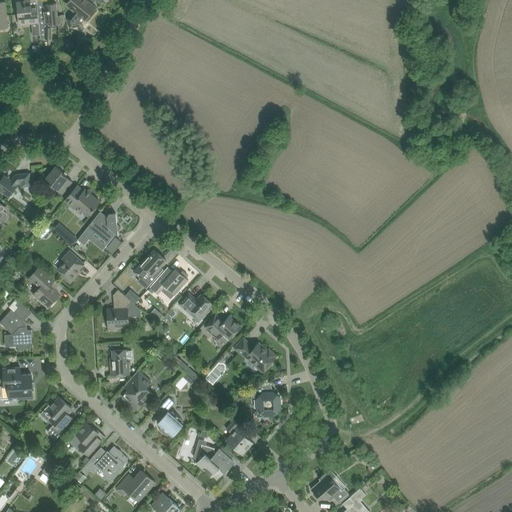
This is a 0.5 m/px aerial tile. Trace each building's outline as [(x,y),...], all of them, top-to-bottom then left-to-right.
[(32,23),(39,22),(37,5),(32,5),(31,0),(21,0),(17,0),(17,2),(19,18),(19,24),(26,24),(32,23)] [(37,0),(38,5),(37,5),(39,22),(40,34),(41,38),(45,39),(53,39),(53,27),(52,27),(52,24),(62,23),(61,15),(58,15),(56,3),(47,4),(46,0),(37,0)] [(70,0),(70,1),(67,5),(74,11),(68,19),(70,27),(79,25),(78,21),(82,16),(85,19),(95,7),(86,0),(70,0)] [(0,25),(8,25),(6,1),(0,2),(0,25)] [(62,194),(72,182),(61,173),(63,171),(56,165),(46,178),(53,183),(51,185),(62,194)] [(20,182),(21,182),(21,187),(24,186),(24,187),(31,186),(30,173),(15,175),(11,181),(4,176),(0,181),(0,189),(9,197),(18,186),(17,185),(20,182)] [(88,215),(100,202),(85,189),(83,192),(76,187),(65,201),(71,206),(74,203),(88,215)] [(88,227),(78,240),(84,245),(90,238),(95,232),(109,243),(116,234),(119,235),(118,231),(121,227),(117,224),(116,213),(109,214),(105,215),(101,211),(88,227)] [(60,222),(54,229),(72,245),(78,238),(60,222)] [(37,234),(42,239),(51,229),(46,224),(37,234)] [(122,241),(116,237),(107,248),(113,253),(122,241)] [(164,258),(154,249),(146,259),(146,258),(133,272),(149,286),(162,271),(159,269),(165,262),(162,259),(164,258)] [(85,264),(70,250),(62,259),(65,262),(58,269),(63,273),(61,275),(70,283),(81,271),(80,269),(85,264)] [(56,302),(55,301),(61,294),(50,285),(55,279),(40,266),(29,278),(39,287),(34,294),(39,298),(38,299),(48,308),(51,305),(52,306),(56,302)] [(188,276),(183,271),(181,273),(178,271),(176,269),(173,272),(168,267),(150,287),(158,294),(161,290),(170,298),(174,294),(175,295),(189,280),(186,278),(188,276)] [(125,295),(135,304),(140,298),(131,289),(125,295)] [(141,309),(135,304),(125,295),(119,290),(113,296),(117,299),(114,303),(114,309),(108,309),(109,329),(129,328),(128,316),(141,315),(141,309)] [(179,304),(199,321),(208,311),(207,310),(212,304),(202,294),(196,300),(189,293),(179,304)] [(18,345),(18,348),(33,347),(32,330),(27,330),(26,322),(24,321),(29,316),(21,309),(24,305),(19,300),(16,304),(18,307),(14,311),(12,309),(0,322),(13,334),(14,343),(15,345),(18,345)] [(219,338),(225,344),(241,327),(229,316),(224,322),(215,315),(205,326),(219,338)] [(263,372),(266,369),(267,370),(271,365),(270,364),(276,358),(275,357),(276,355),(269,349),(268,350),(259,342),(254,348),(244,338),(235,348),(246,358),(246,357),(263,372)] [(113,368),(111,368),(111,375),(130,374),(129,361),(126,362),(126,359),(132,358),(132,350),(126,351),(126,350),(112,350),(113,368)] [(181,360),(176,356),(172,359),(178,364),(181,360)] [(195,379),(199,383),(203,379),(181,360),(178,364),(186,372),(195,379)] [(20,367),(3,368),(4,386),(1,386),(2,399),(10,398),(10,399),(11,399),(11,401),(20,400),(20,398),(33,397),(32,374),(21,375),(20,367)] [(142,405),(152,393),(146,388),(152,382),(138,370),(124,386),(124,387),(126,385),(133,391),(125,399),(136,408),(140,403),(142,405)] [(186,372),(182,376),(183,377),(188,381),(191,384),(195,379),(186,372)] [(188,381),(183,377),(176,385),(181,390),(188,381)] [(257,409),(254,413),(254,420),(261,419),(264,416),(274,415),(281,408),(281,398),(273,391),(270,381),(252,386),(253,396),(256,399),(257,409)] [(72,409),(59,397),(47,410),(53,416),(49,419),(55,424),(48,432),(56,439),(62,432),(61,431),(73,418),(68,414),(72,409)] [(175,402),(170,397),(157,412),(162,417),(162,416),(163,417),(158,423),(162,426),(159,429),(166,436),(169,433),(173,436),(183,424),(180,422),(182,420),(173,411),(171,413),(167,410),(175,402)] [(253,433),(237,419),(235,417),(232,420),(232,421),(226,428),(232,434),(226,440),(242,454),(251,445),(249,443),(249,439),(248,438),(253,433)] [(86,420),(79,428),(80,429),(76,433),(75,432),(68,440),(77,449),(79,447),(88,456),(102,440),(98,437),(101,434),(86,420)] [(201,436),(207,437),(209,433),(202,429),(201,436)] [(220,450),(219,449),(216,453),(214,451),(215,448),(214,448),(203,444),(202,444),(199,456),(201,458),(197,463),(212,476),(213,474),(217,478),(224,471),(225,472),(234,462),(220,450)] [(91,459),(86,465),(93,471),(97,466),(108,476),(113,469),(118,473),(126,464),(124,463),(128,458),(122,453),(121,454),(118,451),(119,450),(114,446),(109,452),(108,451),(107,452),(101,447),(95,455),(91,459)] [(86,465),(91,459),(87,456),(82,461),(86,465)] [(332,500),(334,498),(338,501),(342,498),(348,493),(344,489),(342,491),(332,480),(337,476),(331,469),(319,479),(321,481),(312,488),(320,498),(326,493),(332,500)] [(127,489),(139,499),(153,483),(141,473),(134,481),(128,476),(117,489),(123,494),(127,489)] [(361,511),(360,511),(366,506),(360,500),(366,494),(360,488),(343,503),(343,504),(351,497),(355,502),(343,511),(361,511)] [(163,493),(151,506),(158,511),(177,511),(180,508),(163,493)]
